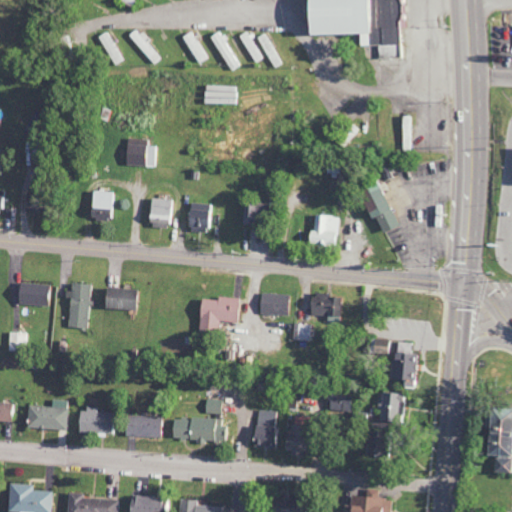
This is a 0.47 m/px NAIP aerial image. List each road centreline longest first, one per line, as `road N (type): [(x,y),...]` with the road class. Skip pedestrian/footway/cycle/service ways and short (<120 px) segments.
road 1 (tertiary): [(462,283),(0,239)]
road 2 (residential): [(447,485),(0,449)]
road 3 (residential): [(474,92),(328,77),(271,13),(101,22)]
road 4 (primary): [(445,511),(462,283)]
road 5 (primary): [(471,172),(471,0)]
